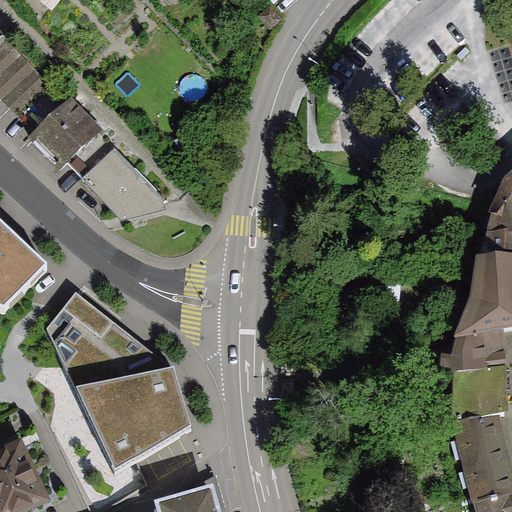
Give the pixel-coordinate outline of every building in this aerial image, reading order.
[(103,130),(72,97),(28,137),(60,171),(103,130)] [(164,200),(114,150),(82,182),(122,221),(166,210),(164,200)] [(511,228),(511,172),(481,199),(483,234),(511,228)] [(50,263),(0,216),(0,306),(6,309),(50,263)] [(511,228),(483,234),(483,252),(502,249),(511,246),(511,228)] [(511,246),(502,249),(511,290),(511,246)] [(511,290),(502,249),(483,252),(476,254),(454,337),(503,330),(511,327),(511,290)] [(169,368),(76,294),(47,328),(114,469),(190,426),(175,367),(169,368)] [(503,330),(454,337),(452,352),(438,352),(437,371),(451,371),(506,366),(503,330)] [(506,366),(451,371),(451,422),(499,412),(506,412),(506,366)] [(511,466),(499,412),(451,422),(474,503),(511,493),(511,466)] [(15,441),(0,447),(0,511),(8,511),(42,496),(15,441)] [(221,511),(213,483),(155,499),(158,511),(221,511)] [(511,511),(511,493),(474,503),(476,511),(511,511)]
